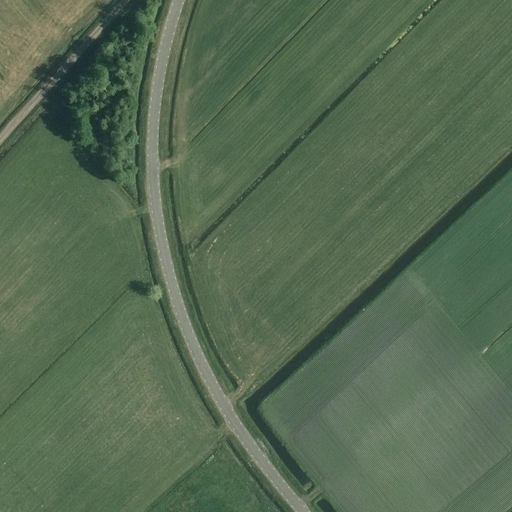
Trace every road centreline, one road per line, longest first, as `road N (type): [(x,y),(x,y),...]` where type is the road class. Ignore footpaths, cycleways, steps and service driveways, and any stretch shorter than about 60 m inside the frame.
road 1 (tertiary): [(302,511),(205,375),(169,287),(150,187),(154,85),(178,0)]
road 2 (track): [(123,0),(0,135)]
